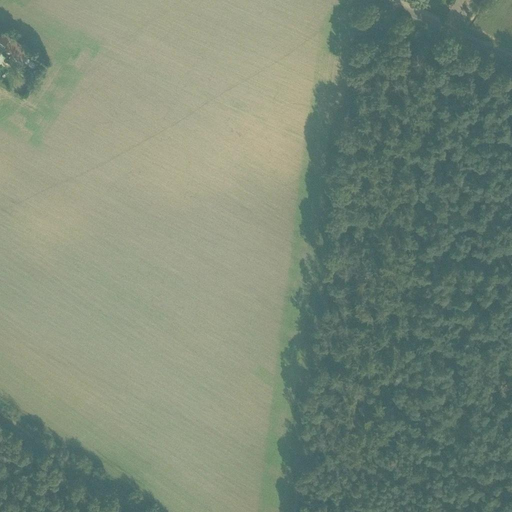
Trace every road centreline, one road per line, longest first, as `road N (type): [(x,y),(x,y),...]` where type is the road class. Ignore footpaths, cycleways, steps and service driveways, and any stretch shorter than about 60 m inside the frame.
road 1 (track): [(459,511),(399,462),(511,480)]
road 2 (track): [(0,413),(134,511)]
road 3 (unclassified): [(511,58),(378,0)]
